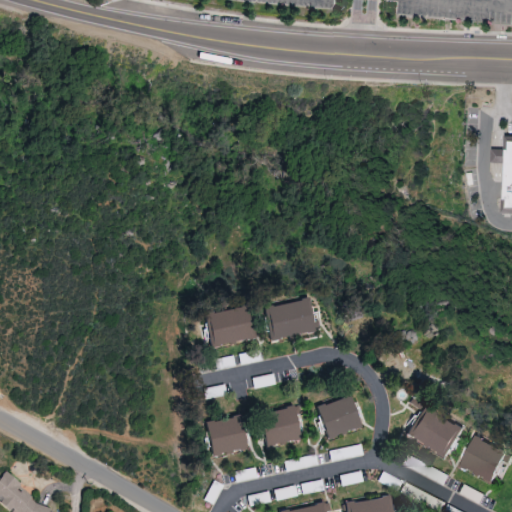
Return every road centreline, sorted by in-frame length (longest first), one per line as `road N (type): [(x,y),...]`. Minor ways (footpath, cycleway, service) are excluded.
road 1 (secondary): [(100,19),(331,54),(511,62)]
road 2 (residential): [(229,498),(379,462),(472,511)]
road 3 (residential): [(207,380),(351,360),(382,398),(379,462)]
road 4 (residential): [(0,420),(166,511)]
